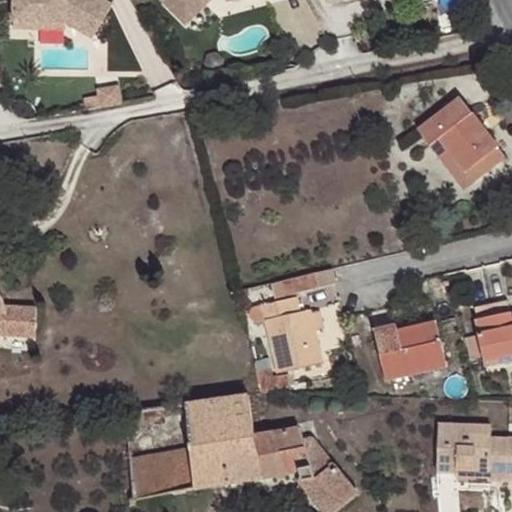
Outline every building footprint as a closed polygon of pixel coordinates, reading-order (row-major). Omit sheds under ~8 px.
[(15,0),(15,20),(66,20),(67,21),(76,27),(80,20),(98,31),(114,4),(106,0),(15,0)] [(160,0),(184,24),(208,0),(160,0)] [(98,31),(80,20),(76,27),(93,37),(98,31)] [(90,105),(126,103),(125,88),(89,90),(90,105)] [(418,131),(431,147),(441,139),(467,173),(498,147),(460,98),(418,131)] [(441,139),(431,147),(464,190),(507,156),(498,147),(467,173),(441,139)] [(337,282),(334,268),(327,269),(331,284),(337,282)] [(327,269),(282,279),(285,294),(331,284),(327,269)] [(0,332),(24,335),(35,336),(35,333),(38,308),(8,305),(5,299),(3,294),(1,290),(0,289),(0,332)] [(303,296),(291,298),(294,313),(306,310),(303,296)] [(294,313),(291,298),(257,305),(254,307),(252,309),(251,312),(254,323),(267,320),(280,372),(322,363),(314,332),(310,314),(310,309),(306,310),(294,313)] [(511,311),(510,300),(473,307),(485,361),(511,354),(511,311)] [(310,314),(314,332),(325,329),(321,311),(310,314)] [(445,360),(437,323),(420,326),(421,331),(400,336),(398,325),(375,330),(386,379),(410,374),(409,369),(445,360)] [(257,371),(259,381),(262,393),(289,388),(292,388),(289,376),(273,379),(272,369),(257,371)] [(248,394),(187,404),(191,448),(132,459),(135,499),(191,489),(231,482),(268,476),(299,470),(303,480),(301,481),(301,484),(302,485),(324,511),(337,511),(359,495),(315,440),(304,440),(299,428),(255,436),(248,394)] [(146,425),(143,411),(127,413),(128,427),(146,425)] [(506,481),(507,438),(492,438),(492,426),(440,425),(439,455),(438,471),(459,472),(460,464),(474,464),(475,469),(489,470),(490,480),(506,481)]
